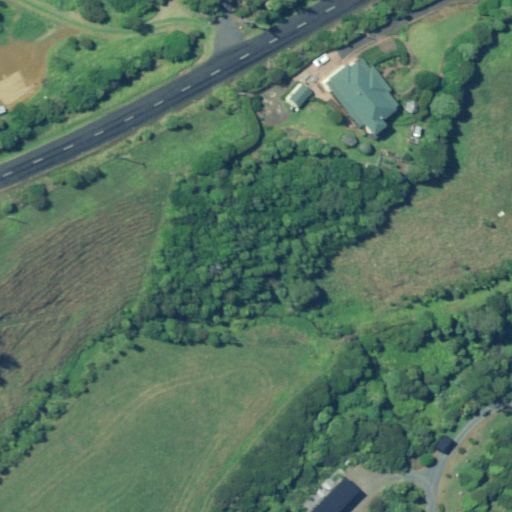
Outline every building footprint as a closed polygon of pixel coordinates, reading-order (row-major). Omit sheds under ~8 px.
[(364,70),(355,57),(319,81),(350,127),(357,122),(365,135),(381,125),(377,119),(394,108),(368,68),(364,70)] [(306,92),(297,83),(283,97),(293,106),(306,92)] [(409,98),(400,105),(406,114),(415,108),(409,98)] [(340,137),(339,139),(339,142),(340,143),(340,144),(341,146),(342,147),(343,147),(344,148),(346,149),(347,149),(349,149),(350,148),(351,148),(353,147),(354,146),(355,145),(355,144),(356,142),(356,141),(356,139),(356,138),(355,137),(354,135),(353,134),(352,133),(351,133),(349,132),(348,132),(346,132),(345,132),(344,133),(342,134),(341,135),(340,136),(340,137)] [(355,145),(355,146),(355,149),(355,150),(355,152),(356,153),(357,154),(358,155),(360,156),(361,156),(362,156),(364,156),(365,156),(367,155),(368,155),(369,154),(370,152),(371,151),(371,150),(371,148),(371,147),(371,145),(370,144),(369,143),(368,142),(367,141),(366,140),(365,140),(363,140),(362,140),(360,140),(359,140),(358,141),(357,142),(356,143),(355,145)] [(446,454),(452,439),(442,435),(435,449),(446,454)] [(338,511),(357,492),(342,478),(311,511),(338,511)]
